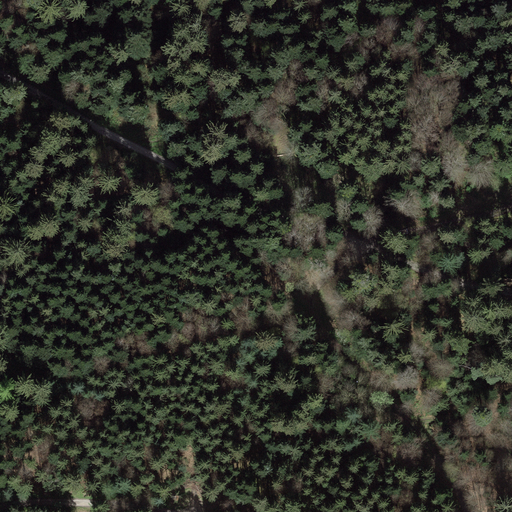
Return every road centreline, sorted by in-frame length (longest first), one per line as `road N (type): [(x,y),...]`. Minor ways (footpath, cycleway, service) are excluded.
road 1 (track): [(0,74),(141,144),(222,195),(441,277),(511,289)]
road 2 (track): [(467,511),(372,375),(109,129)]
road 3 (track): [(168,511),(55,498),(10,511)]
road 4 (track): [(511,207),(429,234),(363,244)]
